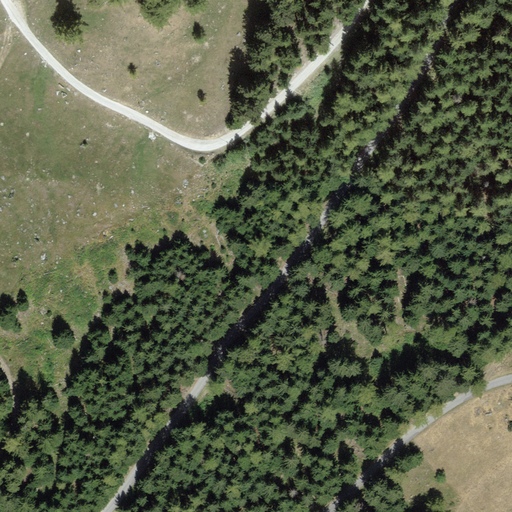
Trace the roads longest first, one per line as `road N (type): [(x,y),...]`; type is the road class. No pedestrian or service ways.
road 1 (unclassified): [(107,511),(394,115),(434,50),(451,0)]
road 2 (unclassified): [(365,0),(300,80),(229,138),(204,146),(85,91),(5,0)]
road 3 (unclassified): [(511,379),(476,389),(422,424),(328,511)]
